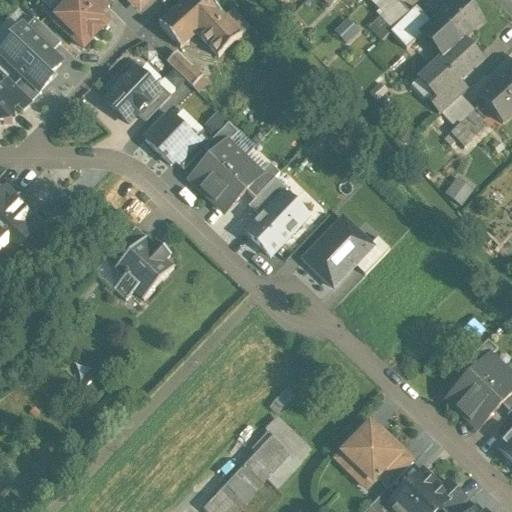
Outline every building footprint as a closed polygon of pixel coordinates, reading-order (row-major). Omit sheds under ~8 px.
[(100,19),(80,0),(66,0),(49,19),(82,51),(90,42),(90,43),(99,34),(99,33),(107,25),(100,18),(100,19)] [(108,10),(98,0),(80,0),(100,19),(100,18),(108,10)] [(241,39),(205,0),(188,0),(158,28),(179,52),(196,37),(217,60),(241,39)] [(460,0),(435,23),(458,46),(461,44),(482,24),(460,0)] [(412,13),(390,35),(406,52),(411,48),(423,36),(422,35),(431,27),(415,10),(412,13)] [(60,46),(34,21),(24,31),(50,56),(60,46)] [(458,46),(435,23),(431,27),(422,35),(444,58),(444,59),(458,46)] [(24,31),(21,29),(9,41),(12,44),(0,56),(0,57),(22,80),(38,95),(39,94),(51,82),(48,79),(60,66),(50,56),(24,31)] [(444,58),(423,36),(411,48),(432,70),(444,58)] [(479,64),(461,44),(458,46),(444,59),(444,58),(432,70),(420,80),(434,95),(439,101),(455,86),(479,64)] [(202,79),(179,57),(175,56),(166,65),(192,90),(202,79)] [(511,71),(492,89),(511,110),(511,71)] [(153,91),(134,73),(104,104),(127,127),(136,117),(157,95),(153,91)] [(38,95),(22,80),(14,88),(31,105),(40,95),(39,94),(38,95)] [(14,88),(7,81),(0,88),(0,91),(17,107),(16,109),(21,115),(31,105),(14,88)] [(455,86),(439,101),(434,95),(426,103),(441,117),(459,100),(464,95),(455,86)] [(157,95),(136,117),(145,125),(170,99),(157,87),(153,91),(157,95)] [(511,116),(511,110),(492,89),(478,103),(501,127),(511,116)] [(0,125),(11,126),(11,114),(16,109),(17,107),(0,91),(0,125)] [(472,113),(459,100),(441,117),(450,127),(452,125),(456,129),(458,126),(472,113)] [(472,113),(458,126),(468,137),(478,127),(482,124),(472,113)] [(194,141),(169,117),(144,143),(170,168),(174,164),(194,142),(194,141)] [(237,136),(227,126),(208,146),(202,152),(211,160),(226,144),(228,146),(237,136)] [(456,129),(448,136),(462,151),(472,141),(468,137),(458,126),(456,129)] [(478,127),(468,137),(472,141),(482,131),(478,127)] [(194,142),(174,164),(183,172),(202,152),(208,146),(198,137),(194,141),(194,142)] [(211,160),(190,182),(197,189),(196,191),(206,200),(243,161),(228,146),(226,144),(211,160)] [(243,161),(206,200),(216,210),(217,208),(225,215),(246,194),(261,178),(259,176),(243,161)] [(269,166),(259,176),(261,178),(246,194),(254,202),(279,176),(269,166)] [(474,192),(459,180),(445,198),(460,209),(474,192)] [(251,206),(262,216),(280,197),(284,192),(273,182),(251,206)] [(0,195),(0,232),(23,209),(5,191),(0,195)] [(244,236),(269,259),(305,219),(280,197),(262,216),(244,236)] [(23,209),(0,232),(0,262),(3,266),(24,245),(41,227),(23,209)] [(345,220),(303,265),(330,290),(353,265),(372,245),(345,220)] [(135,231),(111,255),(121,265),(145,241),(135,231)] [(121,265),(115,272),(124,281),(113,292),(125,304),(134,294),(143,303),(173,272),(164,264),(169,259),(156,246),(153,249),(145,241),(121,265)] [(372,245),(353,265),(365,275),(385,251),(374,241),(372,245)] [(24,245),(3,266),(12,275),(33,254),(24,245)] [(496,352),(487,343),(462,369),(470,377),(488,358),(489,359),(496,352)] [(470,377),(447,402),(462,416),(504,373),(489,359),(488,358),(470,377)] [(511,380),(504,373),(462,416),(478,431),(501,407),(511,395),(511,380)] [(511,395),(501,407),(510,415),(511,412),(511,395)] [(51,415),(46,421),(53,427),(58,422),(51,415)] [(379,438),(369,428),(336,461),(347,473),(353,466),(372,484),(376,480),(401,454),(402,453),(382,435),(379,438)] [(511,433),(497,449),(511,464),(511,433)] [(78,435),(72,442),(82,451),(89,444),(78,435)] [(271,438),(203,510),(204,511),(235,511),(289,455),(271,438)] [(401,454),(376,480),(387,491),(412,465),(401,454)] [(440,491),(422,474),(396,500),(386,510),(387,511),(437,511),(440,509),(456,491),(448,483),(440,491)] [(387,491),(366,511),(386,511),(387,511),(386,510),(396,500),(387,491)] [(468,503),(456,491),(440,509),(443,511),(457,511),(467,503),(468,503)] [(457,511),(474,511),(467,503),(457,511)]
